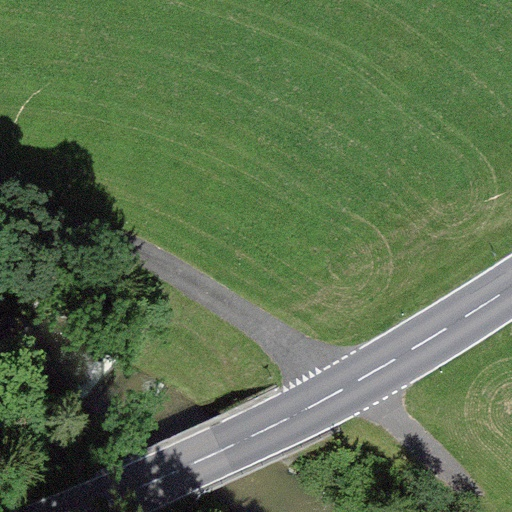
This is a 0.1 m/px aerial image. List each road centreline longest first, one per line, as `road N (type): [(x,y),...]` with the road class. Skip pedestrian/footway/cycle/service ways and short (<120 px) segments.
road 1 (secondary): [(82,511),(349,386),(511,288)]
road 2 (track): [(349,386),(464,487)]
